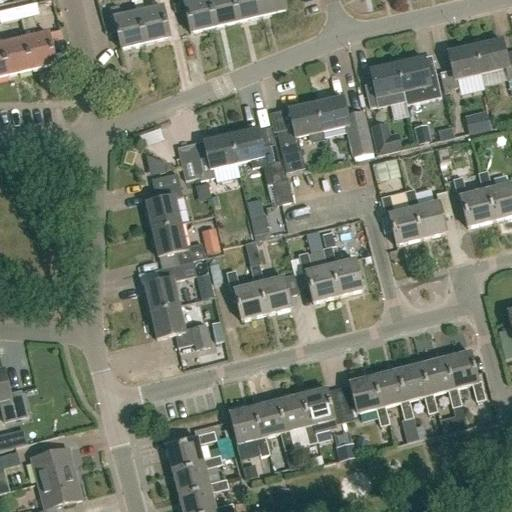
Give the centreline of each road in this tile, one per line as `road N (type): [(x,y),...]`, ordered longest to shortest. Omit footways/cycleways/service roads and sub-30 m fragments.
road 1 (residential): [(511,259),(485,266),(469,284),(475,306),(216,374)]
road 2 (residential): [(98,136),(338,37)]
road 3 (residential): [(89,333),(98,136)]
road 4 (residential): [(338,37),(506,0)]
road 5 (residential): [(98,136),(69,0)]
